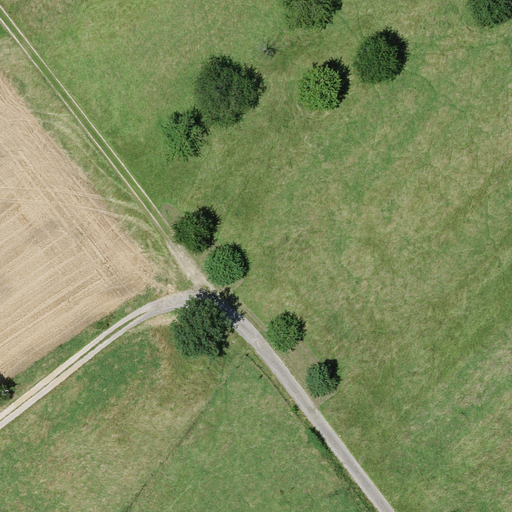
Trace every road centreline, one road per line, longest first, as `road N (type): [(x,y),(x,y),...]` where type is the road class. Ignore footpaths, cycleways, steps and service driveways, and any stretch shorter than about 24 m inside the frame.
road 1 (track): [(384,511),(245,327),(220,304),(195,298),(140,315),(0,420)]
road 2 (track): [(12,0),(195,298)]
